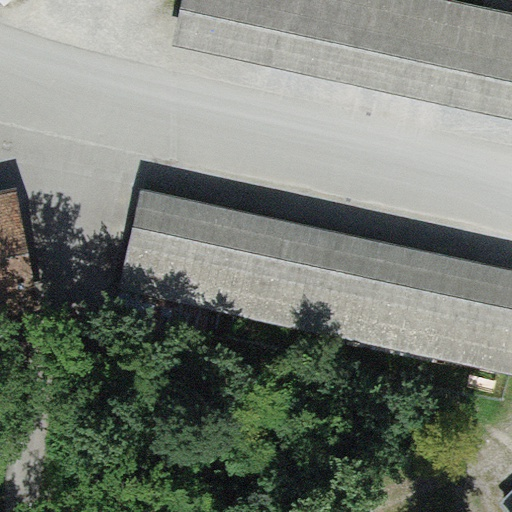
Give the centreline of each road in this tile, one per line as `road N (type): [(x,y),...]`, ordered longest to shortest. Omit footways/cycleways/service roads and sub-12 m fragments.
road 1 (track): [(0,66),(64,102),(511,215)]
road 2 (track): [(5,511),(64,102)]
